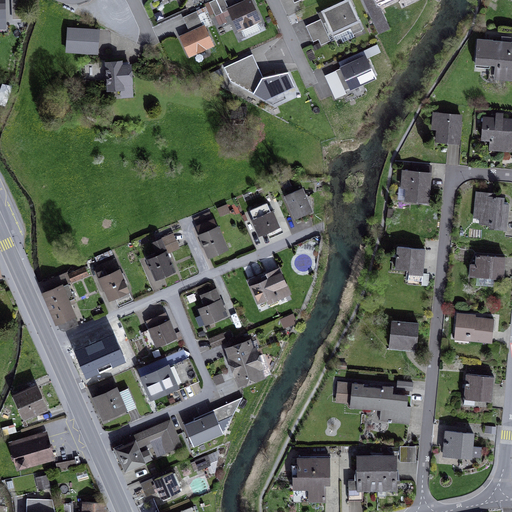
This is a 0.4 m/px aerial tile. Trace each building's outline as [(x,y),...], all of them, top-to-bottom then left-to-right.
[(216,16),(229,10),(224,0),(214,0),(209,3),(216,16)] [(259,20),(250,0),(229,10),(238,30),(240,29),(244,36),(246,37),(260,31),(261,28),(258,21),(259,20)] [(363,30),(349,0),(348,0),(323,11),(327,21),(333,33),(341,29),(343,32),(351,28),(353,34),(363,30)] [(363,0),(368,12),(377,7),(373,0),(363,0)] [(380,6),(393,0),(373,0),(377,7),(368,12),(379,34),(390,29),(380,6)] [(183,17),(186,24),(200,18),(197,11),(183,17)] [(323,11),(318,14),(321,19),(323,23),(327,21),(323,11)] [(190,34),(204,27),(200,18),(186,24),(190,34)] [(321,45),(331,41),(323,23),(321,19),(306,26),(313,42),(319,40),(321,45)] [(212,45),(204,27),(190,34),(181,38),(189,55),(212,45)] [(343,42),(354,37),(353,34),(351,28),(343,32),(341,29),(333,33),(336,40),(341,38),(343,42)] [(67,51),(83,52),(85,30),(69,29),(67,51)] [(98,31),(85,30),(83,52),(97,53),(98,42),(98,31)] [(500,69),(498,80),(511,80),(511,42),(511,43),(502,42),(478,40),(475,65),(490,66),(495,66),(497,67),(496,69),(500,69)] [(366,58),(380,52),(377,46),(364,52),(366,58)] [(366,58),(364,52),(339,63),(342,69),(366,58)] [(253,54),(250,55),(261,78),(263,77),(253,54)] [(263,77),(261,78),(250,55),(224,67),(230,81),(265,100),(283,92),(295,87),(288,72),(263,77)] [(366,58),(342,69),(335,72),(338,79),(329,83),(336,98),(346,93),(344,91),(375,77),(366,58)] [(123,96),(132,95),(130,66),(121,66),(121,63),(107,64),(109,89),(123,88),(123,96)] [(329,83),(338,79),(335,72),(326,76),(329,83)] [(273,104),(286,98),(283,92),(265,100),(273,104)] [(438,129),(437,141),(459,143),(461,115),(434,113),(434,121),(439,122),(438,129)] [(491,140),(490,149),(511,150),(511,119),(502,119),(503,114),(497,113),(497,115),(492,114),(491,118),(484,117),(482,139),(491,140)] [(406,200),(428,202),(431,166),(414,164),(413,172),(403,171),(403,181),(408,181),(406,200)] [(398,200),(406,200),(408,181),(403,181),(402,187),(399,187),(398,200)] [(301,211),(303,215),(312,211),(302,188),(285,196),(293,214),(301,211)] [(491,225),(491,228),(506,230),(508,205),(503,204),(504,198),(495,197),(488,197),(488,193),(477,192),(474,218),(480,218),(480,224),(491,225)] [(251,210),(260,233),(277,227),(274,218),(276,217),(274,212),(271,213),(267,204),(251,210)] [(218,209),(221,215),(229,211),(226,206),(218,209)] [(209,212),(193,219),(197,227),(213,220),(209,212)] [(205,246),(209,256),(226,248),(213,220),(197,227),(203,242),(201,243),(203,247),(205,246)] [(166,252),(178,247),(172,234),(167,237),(170,244),(164,246),(166,252)] [(152,269),(156,279),(174,271),(166,252),(164,246),(170,244),(167,237),(153,243),(158,255),(155,256),(154,254),(149,256),(150,258),(148,260),(150,264),(152,269)] [(408,281),(422,282),(423,273),(425,249),(398,247),(396,268),(410,269),(408,281)] [(471,264),(471,276),(477,276),(494,277),(503,278),(505,257),(477,255),(476,265),(471,264)] [(115,297),(128,291),(114,259),(102,264),(104,269),(98,272),(106,291),(110,299),(115,297)] [(106,291),(98,272),(104,269),(102,264),(94,268),(92,272),(101,293),(106,291)] [(88,275),(85,267),(69,274),(72,282),(88,275)] [(278,302),(277,299),(289,293),(279,269),(249,282),(258,301),(267,298),(270,305),(278,302)] [(74,298),(68,283),(72,282),(69,274),(68,272),(63,274),(64,274),(51,280),(55,289),(45,293),(60,330),(64,331),(68,329),(78,325),(68,301),(72,299),(74,298)] [(408,283),(429,285),(430,274),(423,273),(422,282),(408,281),(408,283)] [(476,285),(494,286),(494,277),(477,276),(476,285)] [(45,293),(55,289),(51,280),(41,284),(45,293)] [(206,323),(206,324),(227,315),(216,289),(201,295),(206,306),(200,309),(202,315),(206,323)] [(115,297),(119,306),(132,300),(128,291),(115,297)] [(469,340),(492,342),(494,320),(475,318),(476,315),(457,314),(455,335),(470,336),(469,340)] [(142,333),(149,348),(175,337),(165,315),(148,322),(151,329),(142,333)] [(200,326),(206,323),(202,315),(196,317),(200,326)] [(282,321),(285,326),(295,321),(293,316),(282,321)] [(392,321),(390,345),(416,347),(418,323),(392,321)] [(209,340),(212,346),(225,341),(223,334),(209,340)] [(105,359),(108,366),(131,355),(122,336),(118,338),(117,337),(114,338),(99,345),(105,359)] [(244,336),(226,342),(235,368),(244,365),(243,363),(257,358),(254,349),(259,348),(256,340),(246,343),(244,336)] [(183,361),(189,359),(185,350),(179,353),(183,361)] [(181,383),(182,387),(198,380),(189,359),(183,361),(179,353),(142,369),(146,378),(143,380),(150,395),(173,385),(180,383),(181,383)] [(176,391),(199,381),(190,358),(189,359),(198,380),(182,387),(181,383),(180,383),(173,385),(176,391)] [(257,368),(260,366),(257,358),(243,363),(244,365),(235,368),(240,383),(260,376),(257,368)] [(463,406),(491,408),(494,376),(466,374),(463,406)] [(397,389),(412,390),(413,382),(398,381),(397,389)] [(101,406),(105,415),(123,408),(111,382),(99,387),(103,396),(95,400),(98,407),(101,406)] [(408,395),(393,393),(393,387),(383,386),(383,388),(368,387),(363,386),(363,384),(337,382),(336,394),(351,395),(350,404),(350,407),(354,407),(354,405),(390,408),(389,422),(391,423),(391,422),(391,420),(409,422),(411,406),(407,405),(408,395)] [(44,407),(46,406),(38,387),(35,388),(44,407)] [(93,396),(95,400),(103,396),(99,387),(96,389),(98,394),(93,396)] [(19,400),(26,415),(44,407),(35,388),(31,390),(26,392),(24,388),(20,390),(16,392),(17,395),(14,397),(16,402),(19,400)] [(119,392),(126,406),(134,403),(128,388),(119,392)] [(335,402),(350,404),(351,395),(336,394),(335,402)] [(195,420),(185,425),(194,446),(224,433),(219,422),(233,416),(243,397),(213,410),(214,412),(195,420)] [(128,411),(136,407),(134,403),(126,406),(128,411)] [(380,421),(389,422),(390,408),(354,405),(354,407),(381,410),(380,421)] [(98,407),(104,420),(124,411),(123,408),(105,415),(101,406),(98,407)] [(5,408),(1,417),(7,420),(11,411),(5,408)] [(194,418),(195,420),(214,412),(213,410),(194,418)] [(219,422),(224,433),(233,416),(219,422)] [(162,444),(165,452),(181,445),(170,420),(157,425),(132,436),(123,440),(125,445),(112,451),(118,463),(122,461),(126,470),(151,459),(147,450),(140,453),(138,447),(151,442),(153,447),(153,448),(162,444)] [(4,428),(5,434),(15,431),(14,425),(4,428)] [(472,446),(473,433),(446,431),(444,452),(460,454),(460,456),(471,457),(472,446)] [(13,444),(20,466),(51,457),(44,435),(13,444)] [(147,450),(153,447),(151,442),(138,447),(140,453),(147,450)] [(157,456),(165,452),(162,444),(153,448),(157,456)] [(481,458),(482,447),(472,446),(471,457),(481,458)] [(219,452),(197,461),(200,468),(208,465),(211,473),(214,471),(219,452)] [(363,489),(363,486),(377,486),(377,456),(377,453),(371,453),(371,456),(358,456),(358,479),(348,479),(348,500),(363,500),(363,489)] [(325,501),(325,483),(330,483),(329,456),(298,457),(298,464),(298,476),(293,476),(294,489),(309,489),(309,501),(325,501)] [(396,479),(396,456),(383,456),(377,456),(377,486),(395,486),(395,479),(396,479)] [(56,463),(58,469),(75,465),(74,460),(56,463)] [(170,497),(169,494),(179,489),(172,472),(155,480),(154,478),(141,483),(147,496),(159,490),(163,500),(170,497)] [(37,477),(40,490),(50,488),(47,475),(37,477)] [(395,488),(395,486),(377,486),(363,486),(363,489),(377,489),(377,496),(385,496),(385,489),(395,488)] [(55,511),(52,499),(27,498),(26,511),(55,511)] [(84,502),(83,511),(103,511),(104,503),(84,502)]
